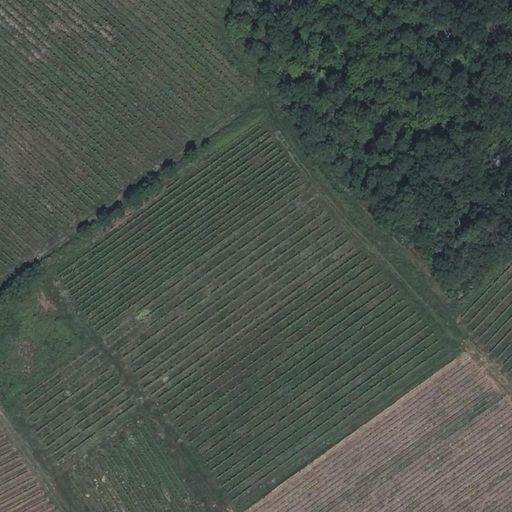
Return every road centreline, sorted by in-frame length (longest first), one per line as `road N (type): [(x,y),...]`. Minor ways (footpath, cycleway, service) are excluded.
road 1 (track): [(511,385),(274,103),(226,25),(232,0)]
road 2 (track): [(0,304),(274,103)]
